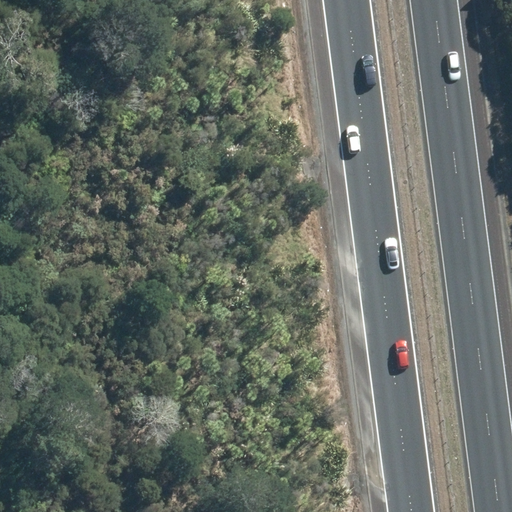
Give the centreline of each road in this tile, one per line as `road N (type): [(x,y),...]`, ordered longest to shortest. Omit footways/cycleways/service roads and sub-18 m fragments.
road 1 (motorway): [(411,511),(346,0)]
road 2 (motorway): [(434,0),(499,511)]
